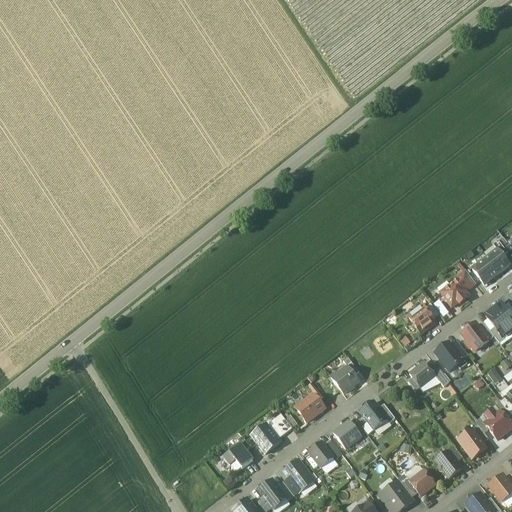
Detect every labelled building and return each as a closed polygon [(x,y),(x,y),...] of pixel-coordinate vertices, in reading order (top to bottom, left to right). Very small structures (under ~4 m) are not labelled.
[(503,241),(494,248),(497,253),(498,253),(503,259),(511,252),(503,241)] [(497,253),(472,272),(484,287),(509,268),(503,259),(498,253),(497,253)] [(466,274),(455,282),(457,284),(465,294),(476,286),(466,274)] [(451,289),(441,296),(444,299),(443,302),(445,305),(448,305),(452,310),(458,305),(459,307),(466,302),(464,300),(468,298),(465,294),(457,284),(452,288),(452,287),(450,289),(451,289)] [(501,306),(485,318),(494,330),(502,340),(503,340),(511,332),(511,320),(511,319),(501,306)] [(439,318),(430,307),(424,311),(433,323),(439,318)] [(424,311),(422,309),(408,320),(421,337),(435,325),(433,323),(424,311)] [(490,334),(483,326),(478,330),(489,344),(494,340),(490,334)] [(476,327),(462,337),(466,343),(466,346),(470,351),(473,351),(475,354),(489,344),(478,330),(476,327)] [(502,340),(494,330),(490,334),(494,340),(499,346),(505,342),(503,340),(502,340)] [(469,359),(457,345),(451,350),(462,364),(464,363),(466,361),(469,359)] [(451,350),(449,346),(435,357),(441,364),(441,365),(445,371),(446,371),(449,375),(457,369),(459,372),(461,373),(467,368),(464,363),(462,364),(451,350)] [(425,365),(409,377),(413,382),(420,391),(435,379),(433,376),(425,365)] [(359,384),(348,370),(338,377),(336,375),(331,380),(334,384),(333,384),(343,397),(359,384)] [(494,371),(488,375),(496,385),(502,380),(494,371)] [(449,386),(438,372),(433,376),(441,386),(444,390),(449,386)] [(435,379),(420,391),(423,395),(441,386),(435,379)] [(420,391),(413,382),(408,385),(416,395),(420,391)] [(324,401),(313,386),(308,390),(314,398),(315,398),(319,404),(324,401)] [(314,398),(297,412),(307,425),(325,411),(319,404),(315,398),(314,398)] [(511,413),(511,409),(505,401),(501,405),(509,416),(511,413)] [(374,405),(360,415),(374,433),(387,423),(388,423),(379,411),(374,405)] [(509,416),(501,405),(495,409),(500,415),(500,414),(506,421),(510,417),(509,416)] [(395,421),(384,407),(379,411),(388,423),(387,423),(389,425),(395,421)] [(511,429),(506,421),(500,414),(500,415),(497,417),(492,411),(484,418),(489,424),(485,426),(485,427),(489,432),(497,443),(511,431),(511,429)] [(292,432),(281,417),(271,425),(274,428),(282,439),(292,432)] [(291,426),(296,423),(291,417),(286,420),(291,426)] [(485,426),(481,420),(475,425),(478,428),(484,436),(489,432),(485,427),(485,426)] [(349,424),(334,436),(346,452),(361,440),(349,424)] [(269,431),(266,428),(252,439),(266,457),(280,446),(278,443),(282,439),(274,428),(269,431)] [(484,436),(478,428),(471,433),(472,434),(473,434),(483,446),(489,442),(484,436)] [(483,446),(473,434),(472,434),(466,439),(467,442),(461,447),(472,462),(486,451),(483,446)] [(251,450),(242,439),(237,442),(240,446),(246,454),(251,450)] [(342,457),(331,443),(326,446),(337,461),(342,457)] [(322,445),(309,455),(321,471),(334,461),(322,445)] [(240,446),(224,459),(230,467),(236,463),(242,471),(253,463),(246,454),(240,446)] [(454,450),(448,454),(456,464),(462,460),(454,450)] [(456,464),(448,454),(436,464),(439,468),(438,471),(440,473),(443,474),(449,481),(461,471),(456,464)] [(299,463),(283,475),(288,481),(299,496),(315,484),(299,463)] [(435,487),(424,473),(410,484),(418,495),(420,498),(435,487)] [(502,478),(489,488),(501,504),(511,495),(511,490),(510,487),(502,478)] [(418,495),(410,484),(408,480),(401,485),(406,491),(412,499),(418,495)] [(299,496),(288,481),(283,485),(294,499),(299,496)] [(278,490),(273,483),(259,494),(264,501),(271,511),(272,511),(274,511),(280,507),(279,506),(285,501),(286,500),(278,490)] [(294,499),(283,485),(278,490),(286,500),(285,501),(288,504),(294,499)] [(401,494),(394,486),(383,495),(389,501),(396,511),(401,511),(410,506),(409,506),(401,494)] [(412,499),(406,491),(401,494),(409,506),(414,502),(412,499)] [(480,496),(466,507),(470,511),(492,511),(486,504),(480,496)] [(500,511),(491,500),(486,504),(492,511),(500,511)] [(270,511),(271,511),(264,501),(258,505),(261,509),(263,511),(270,511)] [(396,511),(389,501),(384,505),(389,511),(396,511)] [(255,511),(248,503),(235,511),(255,511)]
